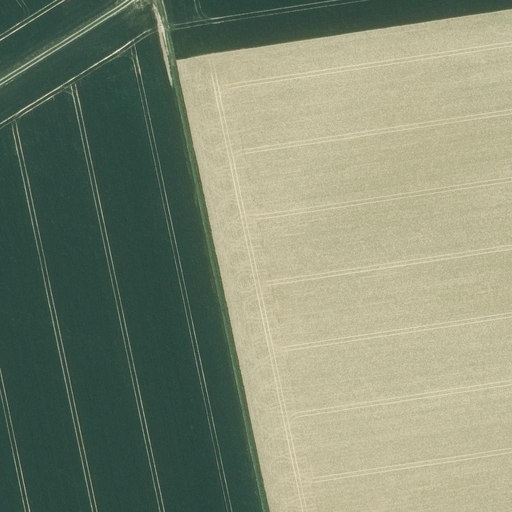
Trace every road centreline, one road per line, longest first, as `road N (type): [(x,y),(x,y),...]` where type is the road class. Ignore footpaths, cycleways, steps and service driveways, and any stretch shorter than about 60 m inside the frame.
road 1 (track): [(267,511),(162,0)]
road 2 (track): [(142,0),(0,87)]
